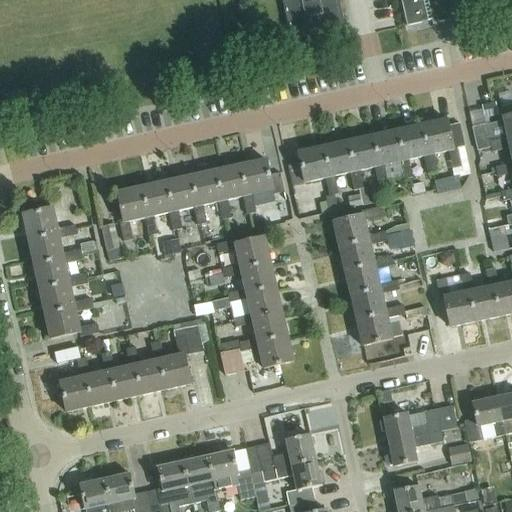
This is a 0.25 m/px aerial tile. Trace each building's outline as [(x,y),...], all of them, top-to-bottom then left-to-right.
[(281,0),(293,53),(347,41),(338,0),(281,0)] [(401,0),(408,28),(433,22),(477,12),(474,0),(401,0)] [(474,0),(477,12),(511,5),(509,0),(474,0)] [(490,154),(508,150),(507,145),(511,143),(511,117),(502,120),(506,141),(489,145),(489,149),(490,154)] [(448,121),(423,126),(430,156),(434,155),(449,152),(453,171),(463,168),(459,150),(466,148),(461,124),(449,127),(448,121)] [(423,126),(398,132),(404,162),(409,161),(424,157),(428,176),(438,174),(434,155),(430,156),(423,126)] [(489,149),(489,145),(485,127),(472,130),(477,152),(489,149)] [(398,132),(373,138),(379,167),(384,166),(399,163),(403,181),(413,179),(409,161),(404,162),(398,132)] [(373,138),(348,143),(354,173),(359,172),(375,168),(379,187),(388,185),(384,166),(379,167),(373,138)] [(348,143),(322,149),(329,178),(335,177),(350,174),(354,192),(363,190),(359,172),(354,173),(348,143)] [(511,143),(507,145),(508,150),(511,165),(494,169),(496,179),(511,175),(511,143)] [(322,149),(297,154),(301,170),(304,184),(326,179),(330,197),(339,195),(335,177),(329,178),(322,149)] [(249,197),(242,199),(246,216),(255,214),(251,196),(273,191),(274,195),(284,193),(280,175),(270,177),(267,161),(242,167),(249,197)] [(227,202),(242,199),(249,197),(242,167),(217,172),(224,203),(217,204),(221,221),(231,219),(227,202)] [(202,208),(217,204),(224,203),(217,172),(193,178),(199,208),(193,209),(197,227),(206,225),(202,208)] [(178,213),(193,209),(199,208),(193,178),(168,183),(175,214),(169,215),(173,232),(182,230),(178,213)] [(153,218),(169,215),(175,214),(168,183),(143,189),(150,219),(145,220),(148,238),(157,236),(153,218)] [(129,224),(145,220),(150,219),(143,189),(118,194),(125,223),(121,224),(126,243),(133,241),(129,224)] [(511,190),(500,194),(502,203),(511,200),(511,190)] [(511,216),(505,218),(503,207),(483,211),(488,232),(511,226),(511,216)] [(334,223),(340,248),(369,241),(368,238),(365,222),(382,218),(380,209),(362,213),(363,216),(334,223)] [(23,216),(28,241),(58,234),(59,239),(77,236),(76,227),(57,231),(52,210),(23,216)] [(106,252),(119,250),(114,226),(100,229),(106,252)] [(504,229),(489,232),(488,232),(493,254),(508,250),(504,229)] [(340,248),(345,273),(374,266),(373,262),(370,247),(388,243),(386,233),(368,238),(369,241),(340,248)] [(28,241),(34,266),(64,259),(65,265),(83,261),(81,251),(63,255),(59,239),(58,234),(28,241)] [(218,255),(221,255),(239,251),(242,267),(243,270),(273,264),(268,239),(238,245),(237,241),(215,245),(218,255)] [(161,244),(164,257),(181,254),(178,240),(161,244)] [(380,291),(379,287),(376,272),(393,268),(391,258),(373,262),(374,266),(345,273),(351,298),(380,291)] [(68,280),(65,265),(64,259),(34,266),(39,291),(69,284),(70,289),(88,285),(86,276),(68,280)] [(243,270),(242,267),(221,271),(223,280),(244,275),(247,290),(248,295),(279,288),(273,264),(243,270)] [(500,318),(511,315),(511,284),(497,288),(493,270),(484,272),(488,290),(494,288),(500,318)] [(476,323),(500,318),(494,288),(488,290),(472,293),(468,275),(460,277),(464,295),(469,294),(476,323)] [(450,329),(476,323),(469,294),(464,295),(450,298),(446,280),(435,282),(440,301),(444,300),(450,329)] [(397,283),(379,287),(380,291),(351,298),(357,323),(386,316),(385,312),(381,297),(399,292),(397,283)] [(74,304),(70,289),(69,284),(39,291),(44,316),(75,309),(76,314),(94,310),(92,300),(74,304)] [(247,290),(229,294),(226,295),(228,300),(229,304),(249,300),(252,316),(253,320),(284,313),(279,288),(248,295),(247,290)] [(229,304),(228,300),(211,304),(213,312),(230,309),(229,304)] [(403,307),(385,312),(386,316),(357,323),(362,347),(392,341),(387,321),(405,317),(403,307)] [(79,329),(76,314),(75,309),(44,316),(50,340),(80,334),(81,339),(99,335),(97,325),(79,329)] [(289,338),(284,313),(253,320),(252,316),(234,320),(236,329),(254,325),(258,340),(259,345),(289,338)] [(185,357),(189,356),(202,353),(197,328),(174,333),(179,358),(163,361),(160,362),(166,391),(191,386),(185,357)] [(294,363),(289,338),(259,345),(258,340),(240,344),(242,354),(260,350),(264,370),(294,363)] [(141,397),(166,391),(160,362),(163,361),(159,343),(150,345),(155,363),(139,367),(135,368),(141,397)] [(85,359),(83,348),(59,354),(62,364),(85,359)] [(116,402),(141,397),(135,368),(139,367),(134,348),(125,350),(129,369),(114,372),(110,373),(116,402)] [(224,377),(244,373),(239,351),(220,355),(224,377)] [(91,408),(116,402),(110,373),(114,372),(110,354),(101,356),(105,374),(89,378),(85,379),(91,408)] [(66,414),(91,408),(85,379),(89,378),(85,359),(77,361),(81,380),(60,384),(66,414)] [(511,392),(506,394),(507,398),(497,400),(505,436),(511,434),(511,425),(511,423),(511,422),(511,392)] [(497,400),(486,402),(485,398),(475,401),(475,405),(473,405),(477,421),(464,424),(469,445),(484,441),(482,429),(492,427),(494,439),(505,436),(497,400)] [(441,433),(457,430),(452,408),(422,415),(425,426),(409,429),(406,415),(383,420),(388,444),(441,433)] [(443,442),(441,433),(388,444),(394,468),(417,463),(414,449),(443,442)] [(285,442),(288,455),(272,459),(269,445),(246,450),(252,475),(262,473),(315,462),(310,436),(285,442)] [(468,446),(447,450),(451,467),(471,463),(468,446)] [(215,492),(236,488),(239,501),(255,498),(249,470),(237,473),(233,453),(208,459),(213,482),(212,482),(214,493),(215,492)] [(214,493),(212,482),(213,482),(208,459),(183,464),(188,488),(192,505),(206,502),(208,511),(219,511),(215,492),(214,493)] [(314,501),(311,490),(321,488),(315,462),(262,473),(264,484),(293,477),(297,492),(286,494),(288,507),(314,501)] [(156,491),(147,494),(150,511),(178,511),(178,508),(192,505),(188,488),(183,464),(157,470),(161,490),(156,491)] [(112,511),(133,511),(150,511),(147,494),(134,496),(130,476),(105,481),(112,511)] [(79,487),(85,511),(84,511),(112,511),(105,481),(79,487)] [(418,488),(394,493),(398,511),(431,511),(453,508),(451,497),(439,499),(438,498),(421,501),(418,488)] [(326,511),(326,510),(318,511),(316,511),(314,501),(288,507),(289,511),(326,511)]
